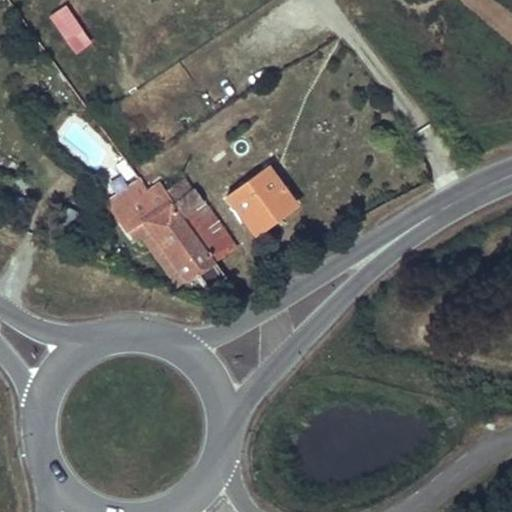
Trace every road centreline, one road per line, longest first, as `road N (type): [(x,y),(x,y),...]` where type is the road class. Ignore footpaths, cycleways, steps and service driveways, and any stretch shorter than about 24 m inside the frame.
road 1 (track): [(456,196),(428,135),(324,0)]
road 2 (secondary): [(346,272),(456,196),(511,172)]
road 3 (secondary): [(221,408),(346,272)]
road 4 (secondary): [(346,272),(187,354)]
road 5 (secondary): [(61,364),(37,414),(38,442),(46,469),(86,509)]
road 6 (secondary): [(187,354),(157,338),(122,334),(89,343),(61,364)]
road 7 (unclassified): [(511,433),(397,511)]
